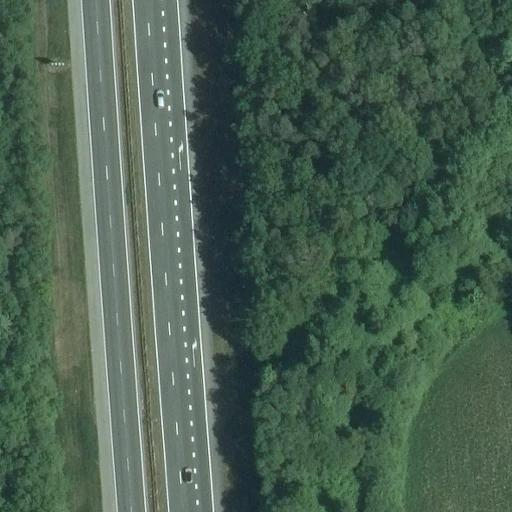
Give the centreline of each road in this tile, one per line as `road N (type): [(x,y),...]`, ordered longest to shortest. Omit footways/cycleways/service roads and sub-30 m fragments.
road 1 (motorway): [(184,511),(147,0)]
road 2 (motorway): [(95,0),(132,511)]
